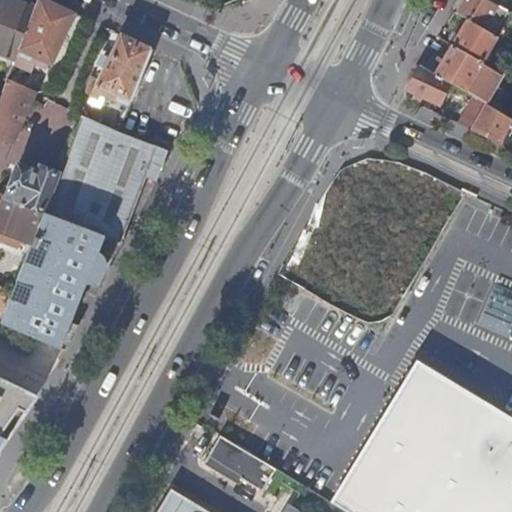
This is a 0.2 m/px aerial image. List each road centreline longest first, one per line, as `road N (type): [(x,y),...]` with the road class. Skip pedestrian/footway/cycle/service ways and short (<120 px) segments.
road 1 (primary): [(265,71),(59,462),(22,511)]
road 2 (primary): [(102,511),(238,261),(335,103)]
road 3 (tertiary): [(511,182),(335,103)]
road 4 (tertiary): [(265,71),(110,0)]
